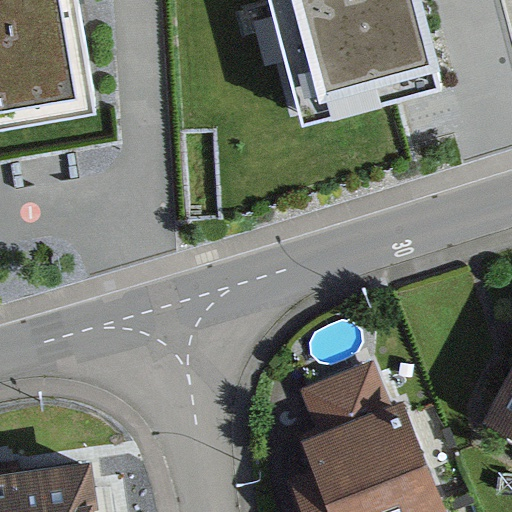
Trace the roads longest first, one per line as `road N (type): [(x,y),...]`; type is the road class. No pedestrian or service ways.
road 1 (residential): [(176,305),(511,201)]
road 2 (residential): [(209,511),(176,305)]
road 3 (residential): [(0,354),(176,305)]
